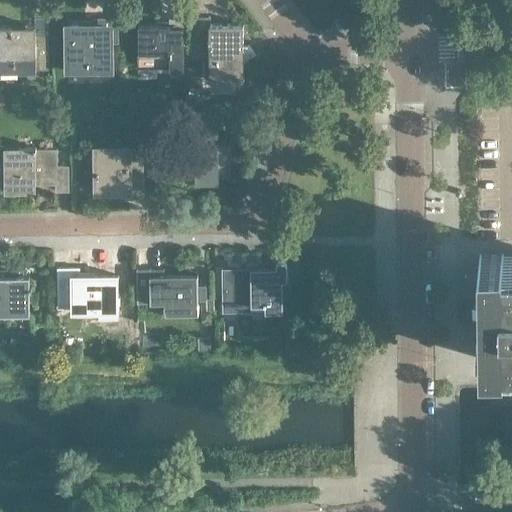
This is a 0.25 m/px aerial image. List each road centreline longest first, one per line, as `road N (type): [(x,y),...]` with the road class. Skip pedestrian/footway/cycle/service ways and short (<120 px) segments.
road 1 (tertiary): [(413,511),(409,46)]
road 2 (residential): [(0,226),(253,218),(312,53)]
